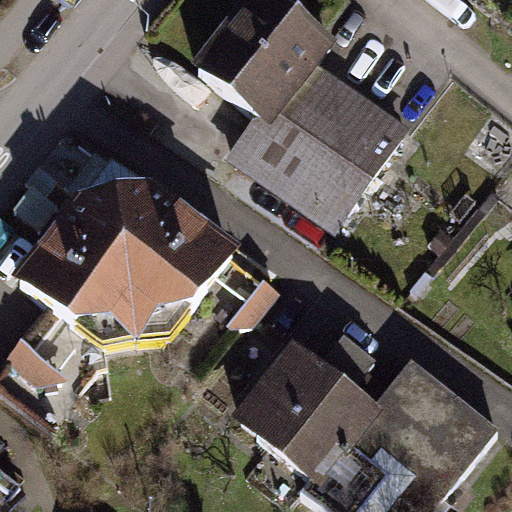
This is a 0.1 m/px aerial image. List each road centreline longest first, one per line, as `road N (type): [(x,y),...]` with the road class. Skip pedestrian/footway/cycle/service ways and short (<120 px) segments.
road 1 (residential): [(0,131),(104,0)]
road 2 (residential): [(389,0),(511,102)]
